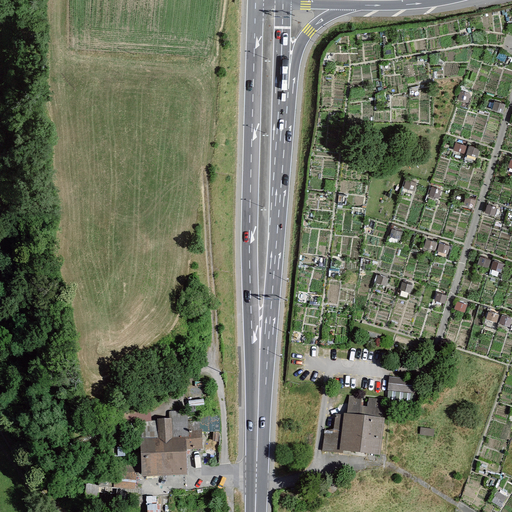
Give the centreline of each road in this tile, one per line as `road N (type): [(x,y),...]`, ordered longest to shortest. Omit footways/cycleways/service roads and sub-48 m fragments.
road 1 (track): [(315,474),(330,367),(430,374),(511,95)]
road 2 (secondary): [(255,3),(249,268),(258,386)]
road 3 (secondary): [(258,386),(276,242),(279,88)]
road 4 (track): [(257,480),(392,464),(466,511)]
road 5 (track): [(205,171),(211,370)]
road 6 (secondary): [(258,386),(256,511)]
